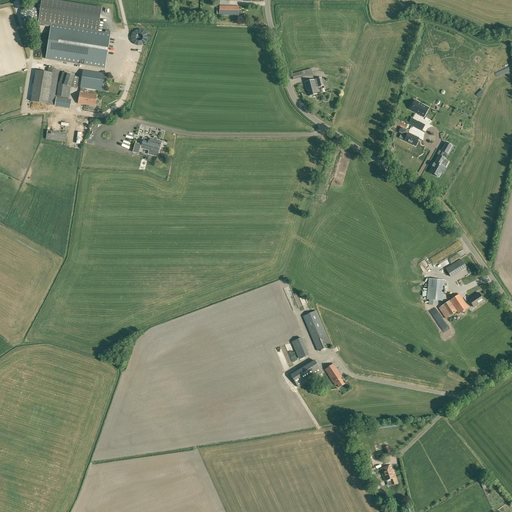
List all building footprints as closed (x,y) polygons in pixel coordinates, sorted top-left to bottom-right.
[(98,32),(102,8),(52,0),(41,0),(38,22),(51,24),(46,59),(105,68),(111,32),(106,31),(106,33),(98,32)] [(239,15),(239,7),(220,6),(219,15),(239,15)] [(36,70),(31,101),(48,104),(51,82),(52,73),(53,69),(48,68),(48,72),(36,70)] [(85,88),(97,91),(97,90),(98,87),(102,88),(104,74),(83,70),(81,88),(85,88)] [(301,72),(292,74),(293,79),(303,77),(302,75),(303,75),(304,76),(307,75),(307,76),(312,76),(312,71),(307,72),(306,72),(305,70),(301,72)] [(59,83),(57,96),(61,97),(69,98),(71,87),(77,88),(79,77),(74,76),(67,74),(63,72),(60,83),(59,83)] [(315,88),(323,86),(321,78),(304,82),(306,90),(307,90),(309,96),(317,94),(315,88)] [(85,93),(85,88),(81,88),(78,104),(95,106),(97,95),(85,93)] [(60,106),(61,102),(71,104),(71,100),(56,97),(55,105),(60,106)] [(424,116),(426,112),(425,112),(427,108),(423,106),(422,106),(415,102),(412,106),(410,110),(413,111),(419,114),(418,114),(423,117),(424,116)] [(66,142),(67,134),(69,119),(49,116),(46,139),(66,142)] [(418,122),(415,127),(421,130),(424,125),(418,122)] [(391,123),(388,133),(394,135),(396,125),(391,123)] [(418,138),(408,133),(409,131),(401,127),(398,133),(401,134),(404,135),(405,134),(407,135),(404,140),(416,146),(418,142),(417,141),(418,138)] [(157,156),(158,151),(159,149),(161,141),(149,138),(149,141),(143,140),(141,146),(150,149),(149,154),(157,156)] [(447,153),(451,146),(446,143),(442,150),(447,153)] [(441,172),(443,173),(445,169),(443,168),(444,167),(442,166),(445,160),(444,159),(444,158),(439,156),(435,164),(434,163),(432,166),(433,167),(432,168),(434,169),(431,173),(438,177),(441,172)] [(446,269),(449,274),(450,277),(466,268),(461,260),(446,269)] [(445,280),(428,279),(426,300),(429,300),(429,305),(437,306),(437,301),(443,301),(445,280)] [(474,307),(483,301),(478,293),(469,300),(474,307)] [(459,314),(469,308),(459,294),(449,301),(440,307),(448,317),(457,312),(459,314)] [(317,351),(331,346),(316,311),(303,316),(317,351)] [(303,337),(293,341),(301,359),(311,355),(303,337)] [(322,373),(314,360),(290,375),(298,387),(322,373)] [(339,388),(344,384),(340,378),(342,377),(333,364),(325,369),(335,385),(337,384),(339,388)] [(323,390),(330,385),(328,381),(321,386),(323,390)] [(365,457),(361,458),(363,462),(364,462),(367,468),(366,469),(367,473),(368,473),(369,476),(375,474),(374,471),(376,470),(374,466),(373,466),(371,460),(371,459),(368,452),(364,454),(365,457)] [(391,465),(380,469),(385,481),(390,479),(392,484),(397,483),(391,465)]
